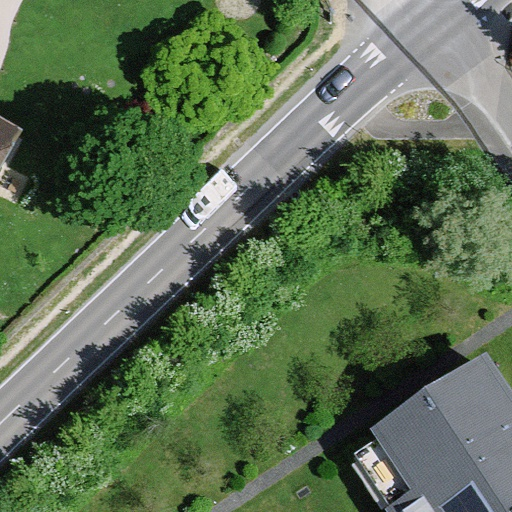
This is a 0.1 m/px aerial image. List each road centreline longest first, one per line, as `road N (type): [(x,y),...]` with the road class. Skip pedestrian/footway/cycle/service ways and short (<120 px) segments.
road 1 (secondary): [(0,425),(435,12)]
road 2 (residential): [(435,12),(511,127)]
